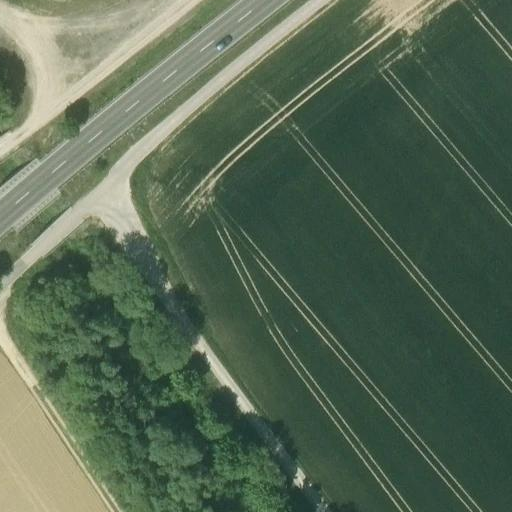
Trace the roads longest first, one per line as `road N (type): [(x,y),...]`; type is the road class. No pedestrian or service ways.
road 1 (track): [(104,193),(171,310),(320,511)]
road 2 (secondary): [(0,222),(267,0)]
road 3 (track): [(104,193),(326,0)]
road 4 (track): [(0,153),(186,0)]
road 5 (track): [(0,338),(115,511)]
road 6 (track): [(0,293),(104,193)]
